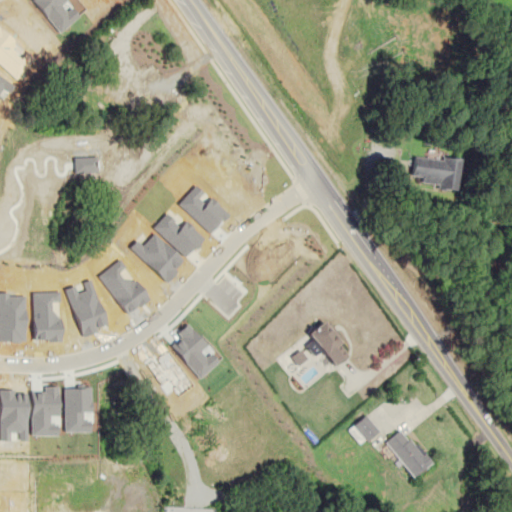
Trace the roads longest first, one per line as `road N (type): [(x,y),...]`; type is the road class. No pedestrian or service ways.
road 1 (tertiary): [(511,459),(190,0)]
road 2 (residential): [(315,179),(246,227),(142,332),(64,362),(0,363)]
